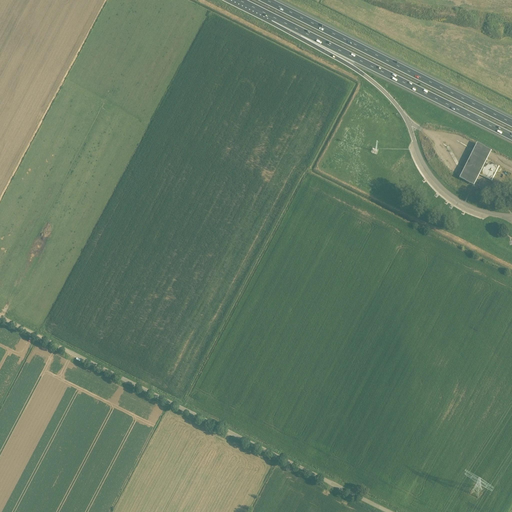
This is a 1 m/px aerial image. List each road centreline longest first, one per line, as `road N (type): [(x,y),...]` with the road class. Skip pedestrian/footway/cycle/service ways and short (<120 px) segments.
road 1 (unclassified): [(388,511),(0,315)]
road 2 (motorway): [(245,6),(424,112),(511,186)]
road 3 (motorway): [(245,6),(511,137)]
road 4 (motorway): [(511,123),(265,0)]
road 5 (motorway): [(511,45),(398,28),(302,0)]
road 6 (motorway): [(245,6),(353,66),(407,121)]
